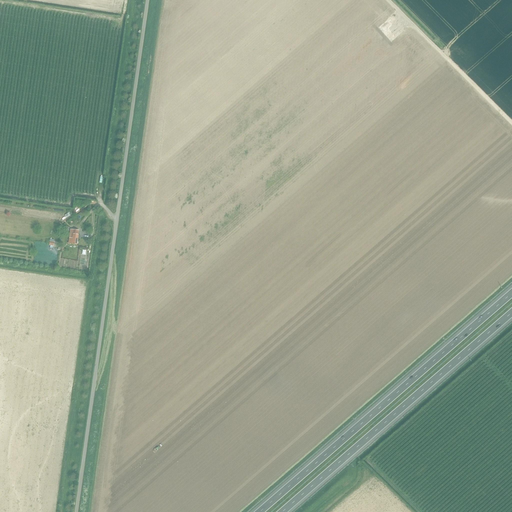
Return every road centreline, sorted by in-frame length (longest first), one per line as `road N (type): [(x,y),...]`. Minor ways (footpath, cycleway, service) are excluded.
road 1 (unclassified): [(75,511),(147,0)]
road 2 (motorway): [(511,292),(259,511)]
road 3 (motorway): [(282,511),(511,312)]
road 4 (unclassified): [(511,123),(388,0)]
